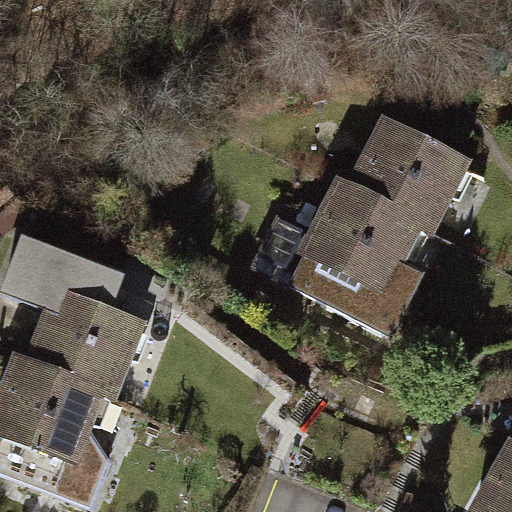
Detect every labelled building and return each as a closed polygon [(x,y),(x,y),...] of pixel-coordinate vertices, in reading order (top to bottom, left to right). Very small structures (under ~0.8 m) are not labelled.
[(472,159),(383,114),(349,182),(427,219),(422,230),(434,236),(472,159)] [(349,182),(337,176),(297,254),(302,256),(289,286),(398,335),(427,276),(405,266),(422,230),(427,219),(349,182)] [(123,276),(23,237),(0,293),(0,298),(43,314),(25,358),(106,388),(101,399),(116,405),(148,322),(112,308),(123,276)] [(25,358),(13,354),(0,387),(0,438),(75,465),(101,399),(106,388),(25,358)] [(511,511),(511,438),(511,439),(469,511),(511,511)]
